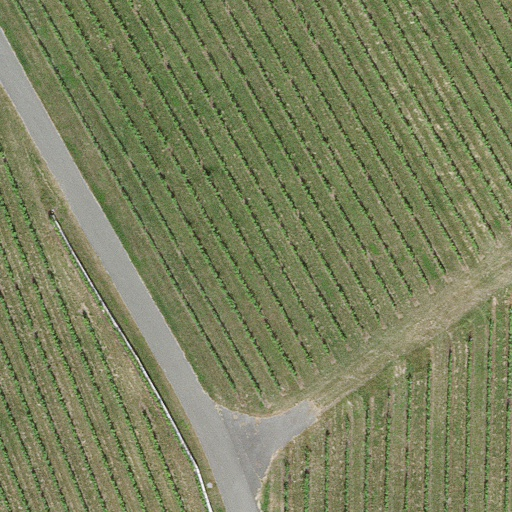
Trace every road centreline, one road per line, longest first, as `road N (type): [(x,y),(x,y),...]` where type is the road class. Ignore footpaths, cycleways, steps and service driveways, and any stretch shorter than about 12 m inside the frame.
road 1 (track): [(239,511),(204,423),(0,53)]
road 2 (track): [(225,469),(511,280)]
